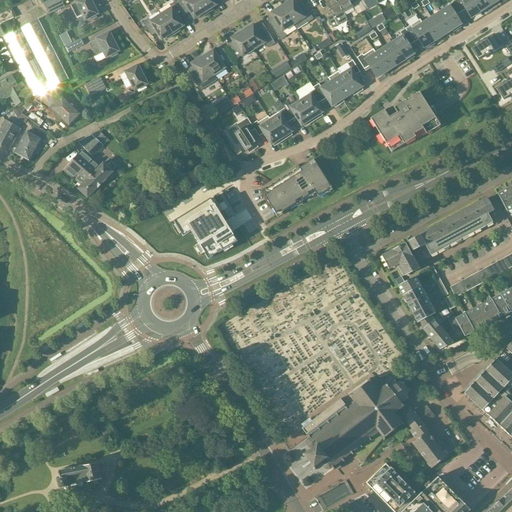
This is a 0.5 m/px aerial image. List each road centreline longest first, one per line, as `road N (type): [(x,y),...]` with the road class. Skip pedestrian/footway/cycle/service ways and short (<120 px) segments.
road 1 (residential): [(260,223),(246,199),(254,166),(326,135),(441,48)]
road 2 (residential): [(511,460),(446,396),(356,257)]
road 3 (tertiary): [(152,283),(105,232),(0,165)]
road 4 (residential): [(260,0),(161,59),(109,0)]
road 5 (tertiary): [(337,224),(511,139)]
road 6 (residential): [(275,474),(187,323)]
road 7 (tertiary): [(0,412),(146,318)]
road 8 (tertiary): [(193,295),(337,224)]
road 9 (residential): [(356,257),(488,187)]
